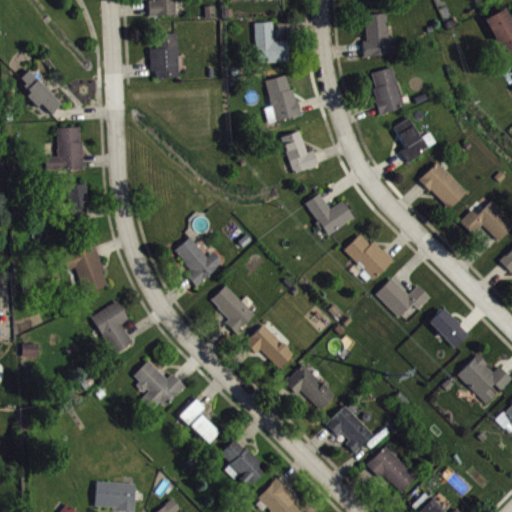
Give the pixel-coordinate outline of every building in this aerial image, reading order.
[(177,0),(155,0),(156,5),(151,5),(151,19),(178,18),(177,0)] [(507,58),(511,55),(511,18),(507,11),(487,22),(507,58)] [(366,60),(399,58),(398,41),(390,41),(389,17),(366,18),(368,45),(365,45),(366,60)] [(275,26),(257,26),(258,66),(290,65),(290,45),(275,45),(275,26)] [(154,82),(181,81),(179,36),(159,37),(159,51),(153,52),(154,82)] [(373,76),(377,90),(374,92),(382,118),(406,111),(394,70),(373,76)] [(63,108),(30,73),(19,84),(31,96),(27,99),(39,111),(43,107),(53,117),(63,108)] [(268,83),(277,125),(300,120),(291,78),(268,83)] [(409,164),(439,147),(432,136),(422,141),(411,121),(395,130),(407,151),(403,154),(409,164)] [(59,131),(60,161),(46,161),(46,174),(84,173),(83,130),(59,131)] [(295,178),(321,169),(315,154),(309,156),(301,134),(282,140),(295,178)] [(450,213),(468,196),(439,165),(422,182),(450,213)] [(68,189),(73,223),(93,220),(88,186),(68,189)] [(328,239),(356,222),(345,204),(331,212),(322,197),(308,205),(328,239)] [(500,244),(511,232),(511,224),(493,204),(478,218),(473,213),(461,225),(474,239),(485,229),(500,244)] [(375,283),(396,264),(377,244),(373,248),(362,237),(346,253),(375,283)] [(209,260),(192,240),(176,254),(193,275),(189,279),(197,290),(225,266),(216,255),(209,260)] [(96,248),(65,260),(71,274),(78,271),(88,297),(112,288),(96,248)] [(511,275),(511,253),(501,263),(511,275)] [(433,300),(420,288),(411,298),(394,281),(378,298),(403,321),(409,315),(414,320),(433,300)] [(213,303),(231,322),(228,325),(239,336),(257,319),(228,289),(213,303)] [(93,321),(117,358),(135,346),(124,328),(131,323),(119,304),(93,321)] [(431,326),(458,352),(472,337),(445,312),(431,326)] [(296,358),(266,327),(247,346),(258,357),(263,353),(282,372),(296,358)] [(459,380),(489,407),(501,395),(501,396),(511,384),(511,379),(502,370),(497,375),(479,358),(459,380)] [(186,389),(174,377),(169,382),(151,364),(136,379),(142,385),(138,390),(161,413),(186,389)] [(308,398),(322,413),(337,399),(306,367),(286,386),(302,403),(308,398)] [(202,417),(207,412),(198,402),(181,419),(209,448),(221,436),(202,417)] [(511,408),(498,423),(511,436),(511,408)] [(375,438),(348,409),(328,428),(339,439),(344,435),(352,444),(348,447),(356,456),(375,438)] [(269,472),(237,442),(223,457),(233,466),(228,472),(250,492),(269,472)] [(370,467),(403,498),(419,480),(387,450),(370,467)] [(259,503),(268,511),(300,511),(295,507),(299,502),(279,482),(259,503)] [(136,511),(137,487),(98,485),(97,511),(136,511)] [(442,511),(432,502),(430,504),(425,500),(414,511),(415,511),(442,511)] [(182,511),(175,502),(162,511),(182,511)]
